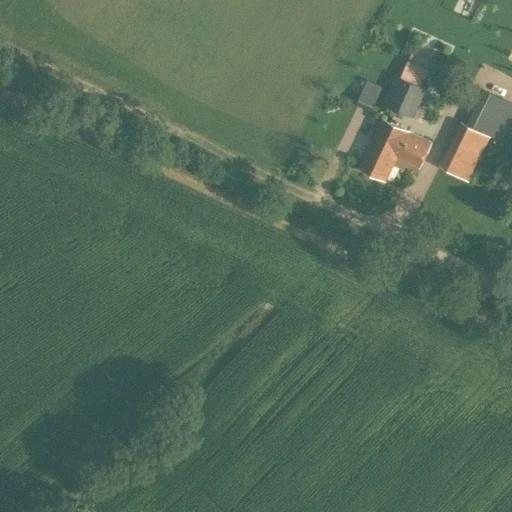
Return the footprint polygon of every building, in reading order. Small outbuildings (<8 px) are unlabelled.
[(381,103),(413,117),(426,87),(394,73),(381,103)] [(372,106),(381,85),(366,79),(357,99),(372,106)] [(438,165),(467,180),(500,113),(504,115),(511,99),(486,86),(467,124),(460,120),(438,165)] [(358,167),(386,180),(397,157),(418,167),(430,142),(382,119),(358,167)] [(511,167),(510,166),(499,182),(511,190),(511,167)]
